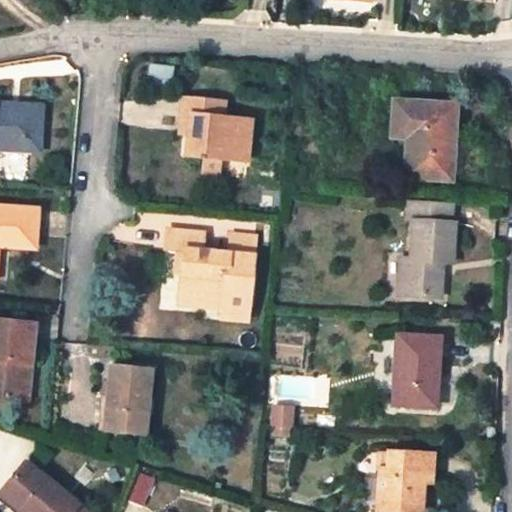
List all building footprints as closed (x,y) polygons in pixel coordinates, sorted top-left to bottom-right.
[(186,136),(184,157),(203,159),(222,161),(246,163),(249,121),(224,118),(225,101),(182,97),(180,113),(188,114),(186,136)] [(456,106),(393,101),(391,138),(406,139),(415,140),(413,180),(452,182),(456,106)] [(0,115),(27,117),(27,106),(0,104),(0,115)] [(0,150),(41,153),(43,107),(27,106),(27,117),(0,115),(0,150)] [(188,114),(180,113),(177,135),(186,136),(188,114)] [(404,180),(413,180),(415,140),(406,139),(404,180)] [(203,159),(201,176),(221,178),(222,161),(203,159)] [(400,259),(398,297),(441,299),(443,265),(453,266),(455,222),(451,222),(452,204),(408,201),(407,221),(413,221),(411,259),(400,259)] [(0,207),(0,247),(35,250),(37,210),(0,207)] [(178,296),(225,300),(225,309),(224,314),(248,316),(250,297),(254,257),(229,254),(203,251),(204,233),(166,230),(164,251),(183,253),(178,296)] [(229,254),(254,257),(255,238),(231,236),(229,254)] [(178,306),(225,309),(225,300),(178,296),(178,306)] [(0,321),(0,399),(27,402),(34,325),(0,321)] [(397,336),(392,407),(435,410),(440,339),(397,336)] [(145,435),(151,371),(111,367),(109,383),(105,431),(145,435)] [(98,430),(105,431),(109,383),(102,382),(98,430)] [(381,453),(377,511),(387,511),(419,511),(422,484),(424,456),(381,453)] [(433,456),(424,456),(422,484),(431,485),(433,456)] [(73,511),(75,510),(21,466),(0,491),(0,492),(20,509),(17,511),(73,511)] [(0,505),(8,511),(17,511),(20,509),(0,492),(0,505)]
